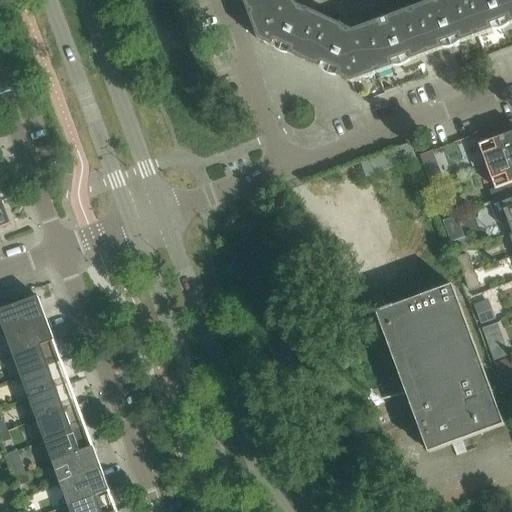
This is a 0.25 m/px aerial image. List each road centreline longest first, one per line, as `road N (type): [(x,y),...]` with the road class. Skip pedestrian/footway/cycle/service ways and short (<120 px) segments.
road 1 (tertiary): [(285,511),(264,482),(160,214)]
road 2 (tertiary): [(134,223),(249,511)]
road 3 (residential): [(157,511),(61,251)]
road 4 (residential): [(284,172),(511,89)]
road 5 (tertiary): [(52,0),(134,223)]
road 6 (tertiary): [(160,214),(82,0)]
road 7 (residential): [(284,172),(228,0)]
road 8 (residential): [(61,251),(0,85)]
road 9 (residential): [(160,214),(284,172)]
